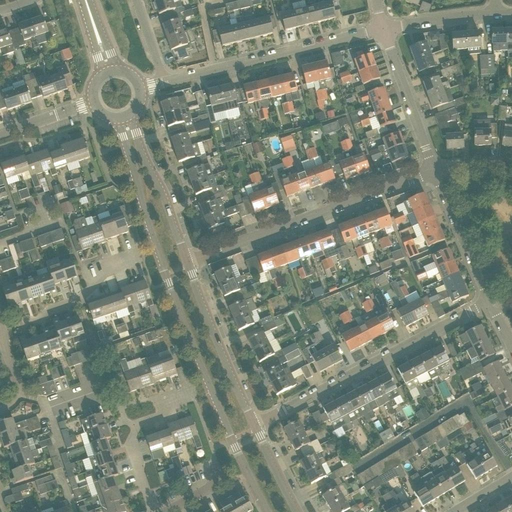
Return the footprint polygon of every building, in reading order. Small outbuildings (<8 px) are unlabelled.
[(164,13),(166,19),(180,14),(185,12),(181,2),(173,4),(171,0),(161,0),(155,2),(159,15),(164,13)] [(250,0),(245,0),(238,2),(240,10),(253,6),(251,2),(250,0)] [(240,10),(238,2),(225,5),(227,13),(240,10)] [(332,2),(319,5),(323,22),(335,19),(336,19),(332,2)] [(421,11),(429,12),(431,4),(422,3),(421,11)] [(319,5),(306,9),(310,25),(323,22),(319,5)] [(306,9),(294,12),(298,28),(310,25),(306,9)] [(184,12),(183,13),(186,19),(194,16),(192,10),(184,12)] [(285,32),(286,31),(298,28),(294,12),(281,15),(285,32)] [(163,26),(167,39),(183,33),(179,22),(183,20),(180,14),(166,19),(167,24),(163,26)] [(49,37),(55,35),(51,22),(45,24),(43,17),(30,22),(39,47),(40,47),(39,45),(51,41),(49,37)] [(235,43),(248,40),(244,24),(243,24),(242,17),(235,19),(237,26),(231,27),(235,43)] [(272,34),(272,35),(273,34),(269,18),(256,21),(260,37),(272,34)] [(244,24),(248,40),(260,37),(256,21),(244,24)] [(19,28),(13,30),(20,50),(19,47),(25,45),(24,41),(31,39),(34,49),(39,47),(30,22),(18,26),(19,28)] [(235,43),(231,27),(230,22),(218,25),(219,30),(212,32),(215,44),(221,43),(222,47),(223,47),(223,46),(235,43)] [(7,30),(0,31),(0,49),(3,56),(20,50),(13,30),(8,32),(7,30)] [(500,51),(507,51),(508,51),(507,30),(492,31),(492,44),(493,44),(493,52),(500,51)] [(183,33),(167,39),(171,52),(174,51),(176,56),(178,55),(180,61),(189,58),(188,52),(193,51),(191,44),(196,43),(192,31),(183,33)] [(481,48),(479,32),(466,33),(467,50),(467,56),(481,54),(480,48),(481,48)] [(467,50),(466,33),(452,34),(454,51),(467,50)] [(446,45),(445,35),(439,36),(440,45),(441,51),(447,49),(446,45)] [(415,60),(430,55),(426,43),(410,49),(415,60)] [(65,60),(73,58),(70,49),(62,51),(65,60)] [(334,65),(343,63),(341,52),(332,54),(334,65)] [(353,55),(355,61),(359,73),(375,67),(371,55),(364,58),(362,52),(353,55)] [(430,55),(415,60),(419,73),(434,67),(430,55)] [(494,55),(487,56),(487,69),(495,69),(494,55)] [(321,92),(323,101),(328,100),(326,90),(327,90),(324,81),(331,79),(327,62),(314,65),(318,82),(321,92)] [(441,65),(443,70),(452,67),(450,62),(441,65)] [(306,85),(314,83),(318,82),(314,65),(302,68),(306,85)] [(452,67),(454,74),(460,88),(466,86),(458,65),(452,67)] [(66,66),(60,68),(56,70),(59,76),(50,79),(55,94),(68,90),(67,87),(73,85),(66,66)] [(363,85),(380,79),(375,67),(359,73),(363,85)] [(443,70),(440,71),(442,78),(454,74),(452,67),(443,70)] [(339,75),(341,80),(350,76),(349,71),(339,75)] [(280,78),(285,95),(297,92),(293,74),(280,78)] [(22,77),(26,87),(14,91),(19,107),(32,102),(30,96),(35,94),(30,81),(31,81),(29,75),(22,77)] [(268,81),(272,98),(285,95),(280,78),(268,81)] [(55,94),(50,79),(38,83),(37,79),(31,81),(30,81),(35,94),(41,92),(43,98),(55,94)] [(448,82),(440,84),(438,79),(423,84),(428,97),(450,88),(448,82)] [(272,98),(268,81),(256,84),(265,120),(270,118),(268,109),(266,100),(272,98)] [(248,104),(254,103),(257,111),(258,111),(260,121),(265,120),(256,84),(243,87),(248,104)] [(237,105),(233,85),(220,88),(226,112),(238,109),(240,116),(245,115),(242,103),(237,105)] [(0,109),(0,110),(7,108),(7,111),(19,107),(14,91),(12,87),(1,91),(0,88),(0,109)] [(213,115),(226,112),(220,88),(207,91),(211,106),(206,107),(206,109),(208,115),(209,117),(209,120),(210,124),(215,123),(213,115)] [(450,88),(428,97),(432,109),(447,104),(453,101),(448,89),(450,88)] [(372,106),(387,100),(383,89),(360,97),(362,102),(369,100),(372,106)] [(205,104),(202,91),(195,93),(198,106),(199,105),(205,104)] [(466,104),(464,98),(452,102),(455,108),(466,104)] [(161,104),(164,116),(180,111),(177,99),(161,104)] [(387,100),(372,106),(376,117),(391,112),(387,100)] [(447,150),(463,149),(462,135),(451,136),(451,134),(447,123),(451,121),(450,117),(462,113),(467,111),(466,104),(455,108),(435,116),(442,137),(446,137),(447,150)] [(498,121),(505,121),(507,107),(500,107),(498,121)] [(180,111),(164,116),(168,128),(175,126),(177,131),(181,130),(194,126),(194,125),(209,120),(209,117),(208,115),(198,117),(198,118),(183,122),(180,111)] [(333,111),(327,113),(328,119),(335,118),(333,111)] [(326,119),(324,112),(315,115),(317,122),(326,119)] [(396,123),(391,112),(376,117),(380,129),(396,123)] [(360,123),(368,120),(366,115),(359,117),(357,113),(350,115),(353,125),(360,123)] [(338,121),(340,127),(348,124),(346,118),(338,121)] [(368,120),(360,123),(362,128),(370,125),(368,120)] [(474,131),(475,146),(490,146),(490,138),(497,138),(496,125),(491,125),(490,121),(473,121),(473,129),(474,129),(474,131)] [(502,146),(511,147),(511,125),(505,125),(502,146)] [(181,130),(183,135),(171,139),(175,151),(191,146),(188,135),(196,132),(194,126),(181,130)] [(379,135),(376,129),(365,133),(367,139),(379,135)] [(369,152),(371,157),(380,154),(387,152),(404,146),(399,133),(383,139),(385,145),(377,148),(378,149),(369,152)] [(283,148),(294,144),(291,136),(280,140),(283,148)] [(83,140),(71,144),(78,162),(90,158),(83,140)] [(357,176),(370,172),(364,155),(358,157),(355,148),(353,148),(350,140),(345,142),(357,176)] [(357,176),(345,142),(341,143),(344,152),(342,153),(345,162),(340,164),(345,180),(357,176)] [(191,146),(175,151),(178,163),(193,159),(195,164),(207,159),(206,157),(201,143),(197,144),(191,146)] [(301,163),(304,172),(310,189),(323,184),(310,150),(307,143),(303,145),(305,151),(305,152),(308,160),(301,163)] [(71,144),(60,147),(67,166),(78,162),(71,144)] [(387,152),(380,154),(371,157),(373,162),(382,158),(383,160),(389,158),(391,163),(390,163),(393,172),(405,168),(402,160),(408,158),(404,146),(387,152)] [(60,147),(49,151),(56,169),(67,166),(60,147)] [(313,148),(310,150),(323,184),(335,180),(329,164),(323,166),(320,157),(318,157),(314,148),(313,148)] [(55,169),(56,169),(49,151),(49,149),(37,154),(43,172),(49,170),(51,176),(57,174),(55,169)] [(29,172),(25,158),(23,154),(11,158),(17,176),(29,172)] [(34,188),(35,188),(40,186),(36,175),(43,172),(37,154),(25,158),(29,172),(34,188)] [(286,158),(290,168),(295,166),(292,156),(286,158)] [(17,176),(11,158),(0,161),(6,180),(17,176)] [(287,197),(299,193),(293,176),(290,168),(286,158),(282,160),(285,169),(273,174),(276,183),(279,191),(284,189),(287,197)] [(187,172),(191,184),(207,178),(213,176),(207,159),(195,164),(192,165),(194,170),(187,172)] [(304,172),(293,176),(299,193),(310,189),(304,172)] [(90,174),(93,183),(98,181),(95,173),(90,174)] [(259,173),(254,174),(267,209),(279,205),(272,188),(267,190),(264,181),(262,182),(259,173)] [(248,197),(254,213),(267,209),(254,174),(249,176),(252,185),(250,186),(254,195),(248,197)] [(207,178),(191,184),(196,196),(200,194),(202,200),(221,193),(219,186),(211,190),(207,178)] [(221,193),(202,200),(204,205),(200,207),(204,218),(225,210),(221,199),(223,198),(221,193)] [(413,212),(430,205),(425,194),(408,201),(403,203),(408,215),(413,213),(413,212)] [(78,200),(80,206),(88,203),(86,197),(78,200)] [(243,204),(247,216),(254,213),(248,197),(241,200),(243,203),(243,204)] [(60,205),(63,212),(73,209),(70,201),(60,205)] [(243,204),(225,210),(204,218),(208,230),(224,224),(222,219),(239,213),(241,218),(247,216),(243,204)] [(418,224),(435,217),(430,205),(413,212),(413,213),(418,224)] [(108,212),(111,218),(117,237),(129,233),(127,228),(131,226),(125,206),(108,212)] [(374,214),(380,231),(392,226),(386,209),(374,214)] [(401,212),(393,216),(392,216),(394,221),(403,217),(401,212)] [(362,218),(368,235),(380,231),(374,214),(362,218)] [(82,251),(94,246),(88,228),(84,217),(74,221),(73,225),(77,236),(82,251)] [(100,222),(98,217),(92,219),(94,225),(88,228),(94,246),(106,242),(106,240),(100,222)] [(403,217),(394,221),(396,225),(405,221),(403,217)] [(423,236),(440,229),(435,217),(418,224),(423,236)] [(106,240),(117,237),(111,218),(100,222),(106,240)] [(362,218),(350,222),(363,257),(368,255),(363,244),(371,241),(368,235),(362,218)] [(363,257),(350,222),(338,227),(344,244),(352,241),(358,259),(363,257)] [(59,241),(65,240),(65,239),(62,229),(55,231),(59,241)] [(440,229),(423,236),(426,241),(429,247),(445,241),(440,229)] [(316,235),(323,251),(335,247),(329,230),(316,235)] [(323,251),(316,235),(305,239),(311,256),(323,251)] [(47,245),(43,236),(37,238),(41,248),(47,245)] [(82,251),(77,236),(72,238),(77,252),(82,251)] [(403,244),(412,240),(410,236),(401,239),(403,244)] [(388,237),(383,239),(386,248),(391,246),(388,237)] [(293,243),(299,260),(302,268),(306,278),(312,276),(305,258),(311,256),(305,239),(293,243)] [(412,240),(403,244),(409,258),(418,254),(415,246),(412,240)] [(287,265),(299,260),(293,243),(281,248),(287,265)] [(14,246),(18,255),(23,253),(20,244),(14,246)] [(346,246),(340,248),(345,260),(351,257),(346,246)] [(269,252),(275,269),(280,267),(287,265),(281,248),(269,252)] [(345,260),(340,248),(334,250),(339,262),(345,260)] [(29,251),(33,262),(39,260),(36,249),(29,251)] [(391,253),(394,262),(404,258),(401,249),(391,253)] [(437,268),(453,261),(448,250),(432,256),(435,264),(437,268)] [(263,273),(269,271),(272,280),(274,279),(277,288),(281,287),(278,278),(275,269),(269,252),(251,259),(255,271),(256,270),(257,275),(263,273)] [(16,268),(12,257),(6,260),(9,271),(16,268)] [(255,271),(251,259),(245,261),(249,273),(255,271)] [(9,271),(6,260),(0,261),(0,267),(1,267),(3,273),(9,271)] [(72,260),(60,264),(66,281),(73,279),(75,284),(80,282),(72,260)] [(329,269),(326,260),(321,262),(325,271),(329,269)] [(389,260),(379,265),(382,271),(392,267),(389,260)] [(414,272),(416,277),(426,273),(424,269),(420,270),(416,261),(410,263),(414,272)] [(439,274),(442,280),(458,273),(453,261),(437,268),(439,274)] [(48,268),(50,274),(54,285),(61,283),(63,288),(68,286),(66,281),(60,264),(48,268)] [(215,274),(220,286),(243,276),(240,276),(239,273),(238,273),(235,266),(215,274)] [(370,275),(379,272),(377,267),(375,266),(368,269),(370,275)] [(305,278),(306,278),(302,268),(297,270),(301,280),(305,278)] [(27,282),(26,282),(32,299),(33,299),(39,297),(41,302),(46,300),(44,295),(38,278),(36,271),(24,275),(27,282)] [(428,278),(426,273),(416,277),(418,282),(428,278)] [(463,285),(458,273),(442,280),(444,285),(447,292),(463,285)] [(50,274),(38,278),(44,295),(51,293),(53,298),(58,296),(54,285),(50,274)] [(220,286),(224,297),(235,293),(237,298),(250,293),(248,287),(240,290),(237,284),(245,280),(243,276),(220,286)] [(287,285),(284,276),(278,278),(281,287),(287,285)] [(145,281),(133,285),(139,304),(146,302),(148,308),(154,306),(145,281)] [(390,284),(399,301),(405,298),(397,283),(396,281),(390,284)] [(417,322),(429,315),(420,300),(416,292),(409,295),(404,286),(401,281),(397,283),(405,298),(409,306),(417,322)] [(26,282),(15,286),(20,303),(21,303),(28,301),(29,306),(34,304),(33,299),(32,299),(26,282)] [(127,309),(129,314),(134,312),(132,307),(139,304),(133,285),(120,289),(121,291),(127,309)] [(468,297),(463,285),(447,292),(438,296),(437,296),(429,300),(431,304),(440,300),(440,301),(449,297),(452,304),(468,297)] [(23,308),(21,303),(20,303),(15,286),(3,290),(9,307),(16,305),(18,310),(23,308)] [(438,296),(436,291),(429,294),(428,290),(425,291),(429,300),(437,296),(438,296)] [(110,295),(116,313),(127,309),(121,291),(110,295)] [(240,304),(229,308),(234,320),(250,313),(257,310),(255,305),(253,304),(248,306),(246,302),(252,299),(250,293),(237,298),(240,304)] [(346,293),(340,296),(344,303),(350,300),(346,293)] [(391,311),(387,302),(382,294),(375,297),(380,306),(381,305),(386,314),(387,313),(391,311)] [(110,295),(98,299),(105,317),(116,313),(110,295)] [(93,321),(105,317),(98,299),(87,302),(93,321)] [(375,319),(383,335),(395,329),(387,313),(386,314),(381,316),(376,308),(375,308),(371,300),(366,302),(371,311),(375,319)] [(438,301),(432,304),(439,318),(445,315),(438,301)] [(371,311),(366,302),(362,304),(366,313),(371,311)] [(417,322),(409,306),(403,309),(398,312),(406,328),(417,322)] [(156,307),(149,309),(153,319),(159,317),(156,307)] [(353,331),(361,347),(372,341),(364,325),(359,328),(354,319),(353,320),(348,312),(344,314),(349,323),(353,331)] [(254,325),(250,313),(234,320),(239,331),(254,325)] [(344,325),(349,323),(344,314),(340,316),(344,325)] [(64,317),(66,322),(72,339),(74,344),(86,340),(78,318),(71,320),(69,315),(64,317)] [(263,327),(274,322),(283,318),(281,315),(273,318),(272,315),(260,321),(259,322),(258,322),(260,328),(263,327)] [(274,322),(277,328),(285,324),(283,318),(274,322)] [(54,326),(56,331),(57,331),(61,343),(72,339),(66,322),(59,324),(57,319),(53,321),(54,326)] [(364,325),(372,341),(383,335),(375,319),(364,325)] [(277,328),(274,322),(263,327),(265,333),(277,328)] [(43,330),(44,335),(45,335),(51,352),(62,348),(61,343),(57,331),(56,331),(54,326),(43,330)] [(473,348),(487,341),(480,327),(460,337),(463,344),(470,342),(473,348)] [(350,352),(361,347),(353,331),(341,337),(350,352)] [(314,334),(319,343),(323,340),(319,332),(314,334)] [(31,334),(33,339),(39,356),(51,352),(45,335),(44,335),(38,338),(36,333),(31,334)] [(248,341),(254,352),(268,344),(263,333),(248,341)] [(331,367),(323,351),(319,343),(314,334),(309,337),(313,346),(302,352),(309,365),(314,362),(320,373),(331,367)] [(27,361),(39,356),(33,339),(26,342),(24,337),(19,338),(27,361)] [(284,356),(281,351),(276,340),(268,344),(254,352),(259,363),(265,360),(267,365),(284,356)] [(474,370),(482,366),(480,362),(494,355),(487,341),(473,348),(466,351),(471,360),(471,361),(478,357),(479,360),(458,370),(461,376),(473,369),(474,370)] [(458,356),(456,353),(452,344),(447,346),(451,355),(453,358),(458,356)] [(323,351),(331,367),(343,361),(335,345),(323,351)] [(449,361),(441,346),(430,352),(444,380),(449,378),(446,372),(452,369),(449,361)] [(87,350),(77,353),(81,364),(91,360),(87,350)] [(440,383),(444,380),(430,352),(420,358),(427,373),(431,380),(437,377),(440,383)] [(69,368),(81,364),(77,353),(71,355),(72,357),(66,359),(69,368)] [(159,360),(165,378),(177,374),(171,356),(159,360)] [(265,373),(271,384),(291,374),(287,368),(282,371),(280,366),(287,362),(284,356),(267,365),(270,370),(265,373)] [(427,373),(420,358),(409,364),(416,378),(427,373)] [(130,392),(143,388),(136,369),(129,372),(125,359),(120,361),(130,392)] [(146,359),(140,361),(143,367),(136,369),(143,388),(155,384),(154,382),(148,364),(146,359)] [(165,378),(159,360),(148,364),(154,382),(165,378)] [(473,369),(461,376),(464,381),(481,373),(483,377),(486,375),(491,384),(505,377),(498,363),(484,370),(482,366),(474,370),(473,369)] [(409,364),(397,370),(405,384),(413,399),(419,396),(418,394),(423,392),(419,385),(416,378),(409,364)] [(306,365),(300,369),(306,380),(312,377),(306,365)] [(56,368),(59,379),(66,376),(62,366),(59,367),(56,368)] [(50,370),(53,381),(59,379),(56,368),(50,370)] [(297,385),(291,374),(271,384),(277,396),(297,385)] [(385,395),(389,402),(392,408),(397,406),(393,400),(400,396),(396,389),(397,389),(389,374),(378,380),(385,395)] [(34,380),(36,387),(38,386),(48,383),(45,376),(34,380)] [(497,397),(511,390),(505,377),(491,384),(497,397)] [(378,380),(367,386),(374,401),(385,395),(378,380)] [(57,393),(53,381),(48,383),(38,386),(42,396),(46,397),(47,397),(57,393)] [(378,408),(374,401),(367,386),(356,391),(364,406),(367,413),(372,411),(378,408)] [(427,389),(423,391),(426,397),(427,399),(433,395),(430,388),(427,389)] [(484,394),(482,388),(469,394),(472,400),(484,394)] [(511,407),(511,391),(511,390),(497,397),(501,405),(495,408),(498,413),(482,420),(485,426),(486,426),(498,419),(496,416),(511,407)] [(370,419),(367,413),(364,406),(356,391),(345,397),(353,412),(357,420),(363,416),(366,421),(370,419)] [(452,395),(446,399),(449,404),(455,400),(452,395)] [(345,397),(334,403),(349,431),(353,429),(350,423),(351,422),(347,415),(353,412),(345,397)] [(345,433),(349,431),(334,403),(323,409),(331,424),(331,423),(335,431),(342,428),(345,433)] [(420,422),(429,417),(424,409),(415,414),(420,422)] [(317,426),(323,423),(318,412),(312,415),(317,426)] [(102,414),(84,420),(81,421),(85,434),(107,426),(102,414)] [(457,415),(452,419),(458,429),(464,426),(457,415)] [(0,436),(16,431),(28,427),(39,423),(37,417),(26,421),(14,425),(12,419),(0,423),(0,436)] [(192,417),(179,421),(186,440),(192,438),(196,450),(202,448),(192,417)] [(511,417),(500,423),(498,419),(486,426),(491,436),(503,430),(501,425),(503,424),(509,436),(511,434),(511,417)] [(452,419),(446,422),(453,432),(458,429),(452,419)] [(180,442),(186,440),(179,421),(167,425),(167,427),(168,427),(174,445),(175,450),(176,450),(181,448),(182,448),(180,442)] [(284,429),(289,440),(304,433),(299,421),(284,429)] [(404,430),(409,428),(406,421),(401,424),(404,430)] [(446,422),(441,425),(448,436),(453,432),(446,422)] [(469,423),(464,426),(467,431),(473,427),(470,422),(469,423)] [(28,427),(30,433),(41,429),(39,423),(28,427)] [(441,425),(436,428),(442,439),(448,436),(441,425)] [(89,445),(90,444),(95,443),(106,440),(111,438),(107,426),(85,434),(89,445)] [(168,427),(167,427),(156,431),(162,449),(163,449),(165,454),(175,450),(174,445),(168,427)] [(436,428),(431,431),(437,442),(442,439),(436,428)] [(394,438),(390,429),(379,435),(384,444),(394,438)] [(70,438),(67,430),(61,432),(64,440),(70,438)] [(458,430),(452,433),(456,440),(462,436),(458,430)] [(4,449),(10,447),(21,443),(20,443),(16,431),(0,436),(0,442),(2,441),(4,449)] [(145,435),(146,437),(151,453),(162,449),(156,431),(145,435)] [(432,445),(437,442),(431,431),(425,435),(432,445)] [(304,433),(289,440),(295,451),(300,449),(302,454),(320,445),(317,440),(310,443),(304,433)] [(432,445),(425,435),(420,438),(426,448),(432,445)] [(67,449),(73,447),(72,444),(77,442),(76,437),(70,438),(64,440),(67,449)] [(426,448),(420,438),(414,441),(420,452),(426,448)] [(51,439),(39,443),(40,449),(47,447),(53,445),(51,439)] [(511,455),(506,446),(504,443),(506,442),(503,439),(496,443),(506,458),(511,455)] [(95,443),(90,444),(95,457),(110,452),(106,440),(95,443)] [(31,452),(28,446),(26,441),(20,443),(21,443),(10,447),(12,453),(9,454),(11,459),(31,452)] [(410,443),(405,447),(412,457),(417,454),(410,443)] [(488,452),(483,445),(477,449),(474,444),(470,446),(486,473),(497,467),(488,452)] [(300,462),(306,473),(326,463),(323,457),(318,460),(315,455),(323,451),(320,445),(302,454),(305,459),(300,462)] [(466,465),(475,480),(486,473),(470,446),(465,449),(473,461),(466,465)] [(405,447),(400,450),(406,460),(412,457),(405,447)] [(15,463),(18,470),(29,466),(29,467),(35,464),(33,459),(40,457),(37,450),(31,452),(11,459),(13,464),(15,463)] [(400,450),(395,453),(401,463),(406,460),(400,450)] [(110,452),(95,457),(89,459),(93,471),(114,464),(110,452)] [(455,455),(461,466),(466,463),(460,452),(455,455)] [(61,455),(65,467),(70,465),(66,453),(61,455)] [(395,453),(390,456),(396,466),(399,465),(401,463),(395,453)] [(390,456),(385,459),(391,470),(393,468),(396,466),(390,456)] [(409,460),(411,464),(417,461),(414,456),(409,460)] [(57,457),(51,459),(55,470),(61,468),(57,457)] [(174,482),(185,478),(177,457),(171,459),(174,468),(169,470),(172,478),(174,482)] [(438,461),(455,488),(465,481),(456,467),(451,470),(444,457),(438,461)] [(385,459),(380,462),(386,473),(391,470),(385,459)] [(434,470),(431,473),(444,494),(455,488),(438,461),(431,465),(434,470)] [(380,462),(374,465),(381,476),(386,473),(380,462)] [(326,463),(306,473),(311,484),(326,477),(326,476),(331,474),(326,463)] [(119,468),(116,468),(114,464),(93,471),(86,473),(87,478),(92,476),(93,475),(94,475),(97,482),(98,482),(102,480),(103,481),(113,477),(114,477),(118,475),(121,475),(119,468)] [(336,479),(353,470),(350,464),(333,473),(336,479)] [(70,465),(65,467),(66,471),(69,479),(74,477),(70,465)] [(369,468),(375,479),(381,476),(374,465),(369,468)] [(397,474),(402,470),(399,465),(396,466),(393,468),(397,474)] [(12,480),(14,485),(33,478),(29,467),(29,466),(18,470),(12,472),(15,479),(12,480)] [(190,468),(183,470),(183,471),(185,477),(192,474),(191,469),(190,468)] [(369,468),(362,473),(369,483),(375,479),(369,468)] [(369,483),(362,473),(357,476),(363,486),(369,483)] [(431,473),(420,479),(433,501),(444,494),(431,473)] [(423,507),(433,501),(420,479),(417,474),(410,478),(418,491),(414,493),(423,507)] [(37,487),(45,484),(53,481),(51,476),(35,481),(37,487)] [(102,480),(97,482),(94,483),(98,496),(118,489),(114,477),(113,477),(103,481),(102,480)] [(78,488),(76,480),(70,482),(72,491),(79,488),(78,488)] [(53,481),(45,484),(48,493),(59,489),(56,481),(53,482),(53,481)] [(359,489),(358,487),(355,481),(349,484),(352,490),(353,490),(354,492),(359,489)] [(27,484),(11,490),(13,495),(21,493),(22,497),(30,495),(28,490),(29,490),(27,484)] [(322,497),(329,507),(343,499),(343,498),(349,495),(342,484),(322,497)] [(82,496),(79,488),(72,491),(75,498),(77,503),(83,501),(82,496)] [(98,496),(102,507),(122,501),(118,489),(98,496)] [(388,494),(399,511),(414,511),(407,501),(403,504),(392,491),(388,494)] [(13,495),(15,503),(24,501),(22,497),(21,493),(13,495)] [(251,511),(246,500),(246,499),(242,501),(239,494),(229,499),(236,511),(251,511)] [(399,511),(388,494),(382,497),(387,505),(381,507),(384,511),(399,511)] [(220,511),(236,511),(229,499),(220,504),(223,510),(220,511)] [(345,511),(356,511),(360,510),(356,504),(349,508),(343,499),(329,507),(331,511),(345,511)] [(57,511),(67,511),(67,509),(69,509),(66,501),(59,504),(61,511),(57,511)] [(125,511),(122,501),(102,507),(103,511),(125,511)] [(510,511),(504,502),(494,508),(496,511),(510,511)]
